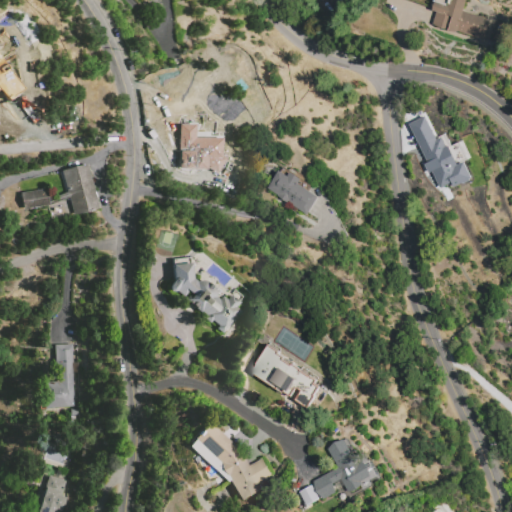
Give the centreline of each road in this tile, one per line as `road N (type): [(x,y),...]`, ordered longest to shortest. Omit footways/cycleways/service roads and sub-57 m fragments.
road 1 (residential): [(501,511),(420,301),(384,71),(317,49),(264,0)]
road 2 (residential): [(125,511),(136,425),(125,269),(138,137),(130,77),(109,21),(91,0)]
road 3 (residential): [(384,71),(450,78),(511,118)]
